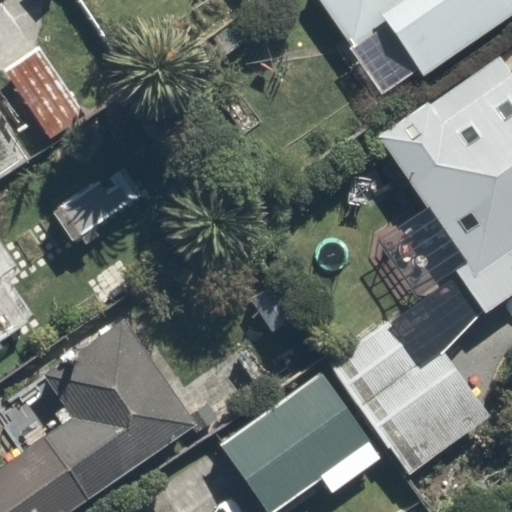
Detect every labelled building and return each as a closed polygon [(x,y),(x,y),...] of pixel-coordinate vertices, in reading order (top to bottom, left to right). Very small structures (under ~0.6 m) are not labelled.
[(511,23),(511,0),(319,0),(361,58),(396,33),(431,82),(511,23)] [(511,63),(506,55),(380,141),(467,268),(456,276),(477,307),(511,283),(511,63)] [(0,120),(0,162),(19,148),(0,120)] [(132,170),(64,215),(84,245),(152,200),(132,170)] [(331,368),(381,436),(406,470),(492,407),(449,347),(424,365),(393,322),(331,368)] [(74,419),(0,470),(0,511),(81,511),(204,428),(133,324),(121,332),(115,323),(62,360),(67,366),(47,380),(74,419)] [(276,511),(381,436),(331,368),(220,448),(266,511),(276,511)]
